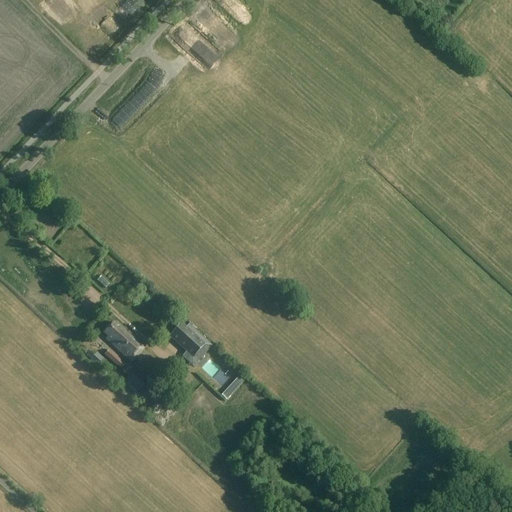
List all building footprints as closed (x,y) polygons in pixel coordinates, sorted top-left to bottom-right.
[(105,288),(112,285),(108,277),(102,280),(105,288)] [(187,356),(199,343),(176,322),(164,335),(187,356)] [(129,360),(141,347),(127,334),(125,336),(121,331),(120,332),(113,325),(105,333),(113,340),(111,342),(129,360)] [(194,359),(225,388),(233,379),(207,355),(212,350),(207,345),(194,359)] [(104,355),(120,370),(125,364),(108,350),(104,355)] [(132,373),(124,382),(133,391),(141,382),(132,373)]
